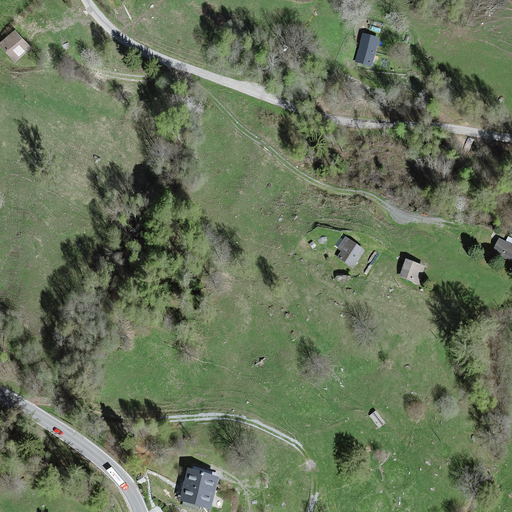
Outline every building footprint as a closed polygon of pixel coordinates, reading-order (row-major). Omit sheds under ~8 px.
[(26,48),(10,35),(0,48),(0,56),(12,66),(26,48)] [(379,40),(360,38),(356,66),(375,69),(379,40)] [(363,252),(343,241),(333,257),(353,268),(363,252)] [(511,259),(511,248),(493,241),(487,255),(510,265),(511,259)] [(422,268),(400,262),(396,280),(418,285),(422,268)] [(188,468),(179,503),(209,511),(218,476),(188,468)]
